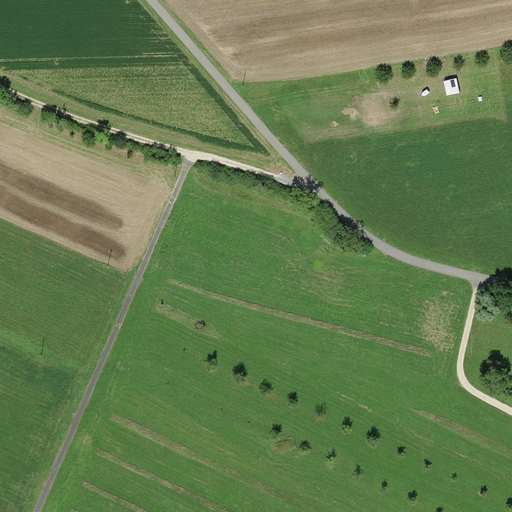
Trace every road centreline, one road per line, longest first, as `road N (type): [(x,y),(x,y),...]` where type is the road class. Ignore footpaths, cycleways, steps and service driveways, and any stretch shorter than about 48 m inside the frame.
road 1 (residential): [(511,286),(423,266),(358,231),(149,0)]
road 2 (track): [(35,511),(190,155)]
road 3 (track): [(316,189),(85,124),(0,89)]
road 4 (track): [(478,278),(458,370),(472,392),(511,413)]
